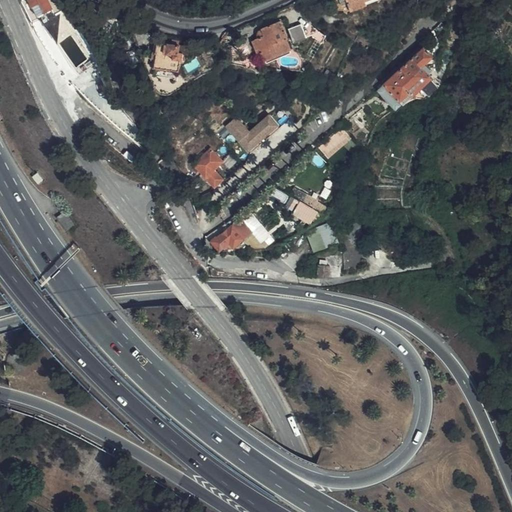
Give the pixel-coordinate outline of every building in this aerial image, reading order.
[(24,0),(21,2),(31,24),(45,18),(54,13),(52,9),(36,16),(28,0),(24,0)] [(56,0),(28,0),(36,16),(52,9),(54,13),(45,18),(56,37),(58,36),(70,30),(72,28),(59,6),(56,0)] [(347,7),(344,0),(331,0),(332,8),(338,10),(347,7)] [(379,1),(378,0),(365,0),(347,7),(350,12),(379,1)] [(105,25),(111,12),(98,5),(92,17),(103,23),(105,25)] [(285,41),(286,40),(280,23),(261,31),(262,35),(261,38),(256,40),(256,41),(252,42),(256,51),(259,49),(264,62),(290,52),(285,41)] [(316,40),(320,35),(312,27),(310,23),(288,31),(293,44),(311,37),(316,40)] [(58,36),(56,37),(74,66),(89,57),(72,28),(70,30),(84,54),(72,60),(58,36)] [(325,39),(320,35),(316,40),(322,44),(325,39)] [(424,48),(383,84),(399,100),(408,93),(410,95),(432,77),(428,73),(432,70),(426,64),(432,58),(432,56),(424,48)] [(94,66),(89,57),(74,66),(79,75),(94,66)] [(177,71),(154,67),(152,75),(176,79),(177,71)] [(321,83),(331,88),(336,79),(327,73),(321,83)] [(424,100),(439,85),(431,78),(417,94),(424,100)] [(399,100),(383,84),(377,89),(394,108),(410,95),(408,93),(399,100)] [(415,114),(426,127),(429,117),(422,109),(415,114)] [(219,125),(241,150),(271,124),(262,115),(260,117),(243,131),(241,129),(238,125),(230,116),(219,125)] [(260,117),(258,115),(241,129),(243,131),(260,117)] [(241,150),(244,153),(273,127),(271,124),(241,150)] [(201,179),(210,190),(219,181),(210,171),(219,163),(206,150),(190,166),(200,177),(202,175),(204,177),(202,179),(201,179)] [(309,191),(293,210),(311,225),(327,206),(309,191)] [(341,246),(345,252),(345,247),(363,246),(361,212),(345,211),(342,223),(341,246)] [(226,241),(230,246),(234,243),(237,246),(258,230),(247,216),(216,239),(221,245),(226,241)] [(339,243),(332,221),(317,226),(319,232),(308,236),(314,251),(339,243)] [(355,270),(364,269),(363,247),(345,252),(346,270),(355,270)] [(319,274),(318,277),(324,278),(330,278),(330,277),(331,266),(320,265),(319,274)]
